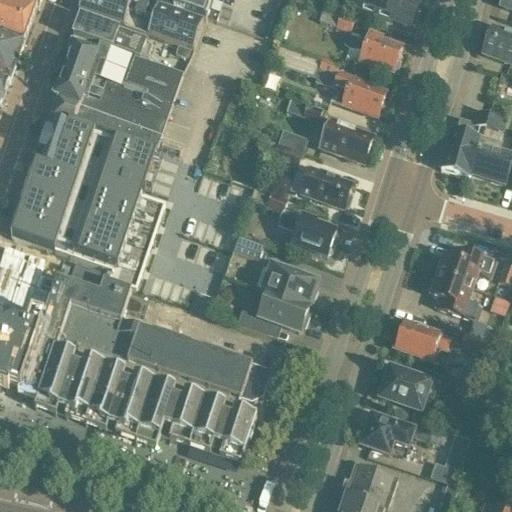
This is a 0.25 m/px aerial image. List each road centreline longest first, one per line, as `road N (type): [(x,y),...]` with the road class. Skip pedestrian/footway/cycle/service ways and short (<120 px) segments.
road 1 (tertiary): [(388,192),(281,511)]
road 2 (tertiary): [(314,511),(415,202)]
road 3 (tertiary): [(415,202),(479,0)]
road 4 (tertiary): [(449,0),(388,192)]
